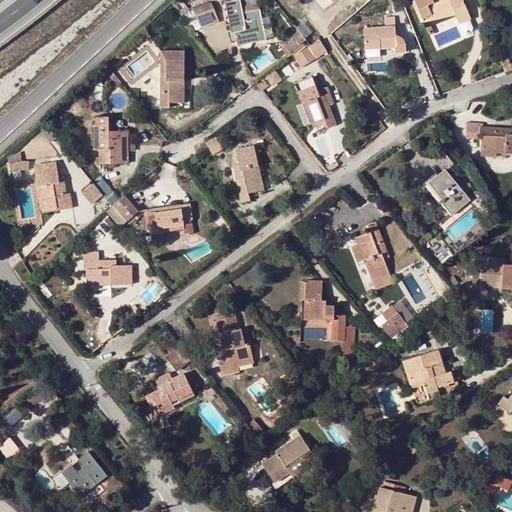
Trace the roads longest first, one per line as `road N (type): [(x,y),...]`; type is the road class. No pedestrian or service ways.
road 1 (residential): [(322,182),(80,376)]
road 2 (residential): [(511,81),(442,102),(322,182)]
road 3 (residential): [(171,163),(255,99),(322,182)]
road 4 (tertiary): [(141,0),(0,130)]
road 5 (unknown): [(325,13),(348,70),(423,171)]
road 6 (residential): [(80,376),(169,493)]
road 7 (residential): [(0,264),(80,376)]
